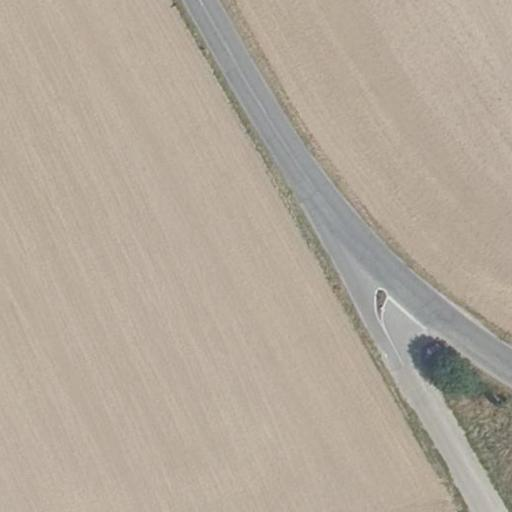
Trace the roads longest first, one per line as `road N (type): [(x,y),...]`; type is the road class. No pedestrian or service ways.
road 1 (tertiary): [(360,244),(297,164),(201,0)]
road 2 (unclassified): [(486,511),(395,348)]
road 3 (tertiary): [(511,368),(407,291)]
